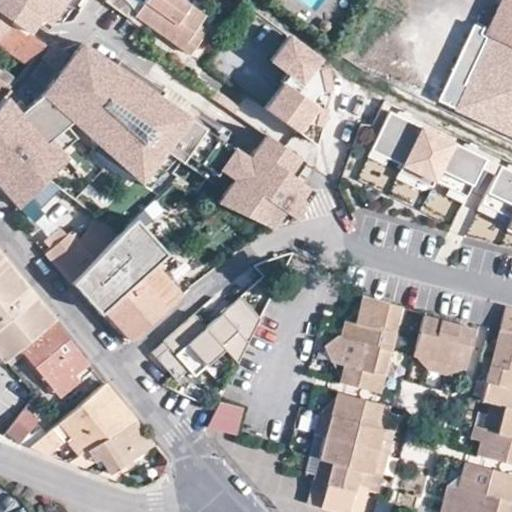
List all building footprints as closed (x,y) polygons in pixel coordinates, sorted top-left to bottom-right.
[(0,0),(0,14),(9,21),(28,34),(39,19),(12,0),(0,0)] [(65,0),(12,0),(39,19),(45,11),(53,17),(65,0)] [(45,11),(39,19),(50,27),(73,24),(90,0),(65,0),(53,17),(45,11)] [(200,43),(193,37),(205,20),(176,0),(147,0),(135,18),(191,57),(200,43)] [(511,0),(495,0),(481,29),(486,31),(450,104),(483,120),(485,116),(501,124),(498,128),(511,134),(511,0)] [(0,32),(9,21),(0,14),(0,32)] [(35,53),(42,43),(28,34),(9,21),(0,32),(0,50),(24,67),(35,53)] [(434,96),(450,104),(486,31),(481,29),(470,23),(434,96)] [(285,38),(267,60),(297,81),(292,90),(280,83),(263,107),(314,145),(327,94),(324,71),(316,71),(311,67),(317,62),(285,38)] [(52,50),(42,43),(35,53),(44,61),(52,50)] [(0,98),(0,191),(6,199),(12,193),(21,204),(46,181),(76,202),(112,163),(155,196),(169,182),(268,227),(277,208),(290,214),(296,199),(289,196),(297,179),(304,183),(256,150),(249,161),(153,95),(108,64),(80,45),(38,99),(17,117),(1,98),(0,98)] [(153,95),(157,89),(113,58),(108,64),(153,95)] [(210,97),(233,113),(238,106),(215,90),(210,97)] [(412,114),(409,121),(416,125),(420,118),(412,114)] [(476,193),(491,161),(480,156),(473,152),(416,125),(409,121),(398,116),(382,148),(397,156),(394,162),(410,169),(425,177),(422,183),(438,191),(441,185),(457,192),(460,185),(476,193)] [(314,169),(266,136),(256,150),(304,183),(314,169)] [(476,145),(473,152),(480,156),(484,149),(476,145)] [(397,156),(382,148),(376,162),(391,169),(394,162),(397,156)] [(486,172),(499,178),(504,167),(491,161),(486,172)] [(511,171),(504,167),(499,178),(489,199),(505,206),(501,214),(511,218),(511,171)] [(422,183),(425,177),(410,169),(403,183),(418,190),(422,183)] [(289,196),(296,199),(304,183),(297,179),(289,196)] [(454,198),(470,206),(476,193),(460,185),(457,192),(454,198)] [(6,199),(16,210),(21,204),(12,193),(6,199)] [(501,214),(505,206),(489,199),(482,212),(498,220),(501,214)] [(277,208),(268,227),(285,224),(290,214),(277,208)] [(81,247),(93,261),(119,233),(97,217),(88,230),(95,234),(81,247)] [(93,261),(68,287),(78,297),(88,288),(99,300),(89,310),(97,319),(153,266),(166,253),(133,219),(119,233),(93,261)] [(40,255),(68,287),(93,261),(81,247),(68,233),(64,236),(58,229),(40,243),(46,250),(40,255)] [(18,350),(48,325),(52,322),(0,258),(0,361),(1,363),(4,361),(18,350)] [(179,288),(190,279),(178,263),(167,272),(179,288)] [(180,297),(153,266),(97,319),(121,347),(180,297)] [(194,389),(239,351),(259,310),(237,285),(155,358),(170,377),(173,375),(177,380),(182,376),(194,389)] [(88,288),(78,297),(89,310),(99,300),(88,288)] [(379,392),(383,376),(388,359),(390,352),(394,335),(381,331),(387,308),(360,301),(354,324),(349,341),(339,338),(332,364),(344,367),(340,382),(379,392)] [(400,312),(387,308),(381,331),(394,335),(400,312)] [(511,310),(505,308),(498,337),(493,354),(489,371),(485,387),(481,402),(492,405),(488,418),(485,429),(482,439),(479,453),(506,460),(511,461),(511,310)] [(447,366),(463,370),(476,332),(458,327),(440,323),(422,318),(417,342),(414,357),(419,358),(431,362),(447,366)] [(344,321),(339,338),(349,341),(354,324),(344,321)] [(52,322),(48,325),(18,350),(23,356),(52,392),(74,375),(87,365),(52,322)] [(323,347),(332,364),(339,338),(323,347)] [(9,368),(23,356),(18,350),(4,361),(9,368)] [(429,372),(431,362),(419,358),(429,372)] [(383,376),(394,379),(388,359),(383,376)] [(444,376),(447,366),(431,362),(429,372),(444,376)] [(333,369),(340,382),(344,367),(332,364),(333,369)] [(444,376),(463,370),(447,366),(444,376)] [(80,382),(74,375),(52,392),(58,399),(80,382)] [(379,392),(394,379),(383,376),(379,392)] [(79,456),(85,452),(91,448),(126,426),(134,421),(118,403),(113,397),(102,384),(58,422),(72,438),(67,442),(79,456)] [(326,435),(320,458),(317,472),(314,480),(309,501),(320,504),(349,510),(354,489),(367,492),(368,486),(372,472),(378,449),(384,428),(388,411),(390,405),(363,397),(337,391),(335,398),(331,413),(327,430),(326,435)] [(320,410),(331,413),(335,398),(320,410)] [(242,413),(221,403),(209,427),(233,440),(242,413)] [(29,446),(39,438),(28,431),(37,419),(22,409),(3,436),(29,446)] [(320,410),(327,430),(331,413),(320,410)] [(384,428),(393,431),(397,414),(388,411),(384,428)] [(474,426),(485,429),(488,418),(476,416),(474,426)] [(141,429),(134,421),(126,426),(91,448),(109,475),(114,472),(117,477),(136,465),(133,459),(151,448),(141,429)] [(471,437),(482,439),(485,429),(474,426),(471,437)] [(378,449),(388,451),(393,431),(384,428),(378,449)] [(308,455),(320,458),(326,435),(314,433),(308,455)] [(69,462),(79,456),(67,442),(56,442),(45,453),(69,462)] [(372,472),(382,474),(388,451),(378,449),(372,472)] [(92,463),(85,452),(79,456),(69,462),(84,468),(92,463)] [(320,458),(308,455),(305,469),(317,472),(320,458)] [(453,511),(452,511),(509,511),(511,500),(511,471),(492,467),(466,461),(463,472),(459,487),(453,511)] [(378,489),(382,474),(372,472),(368,486),(378,489)] [(448,483),(459,487),(463,472),(448,483)] [(442,508),(453,511),(459,487),(448,483),(442,508)] [(355,511),(361,511),(367,492),(354,489),(349,510),(355,511)]
